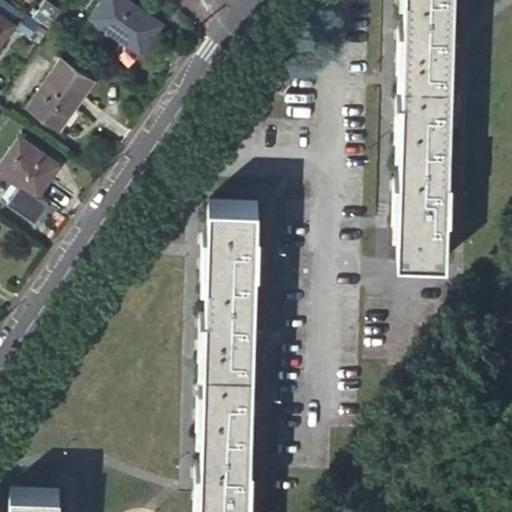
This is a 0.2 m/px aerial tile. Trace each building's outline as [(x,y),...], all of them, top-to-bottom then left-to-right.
[(3,0),(0,0),(0,12),(8,18),(15,7),(3,0)] [(60,10),(45,0),(35,14),(50,24),(60,10)] [(141,50),(162,20),(132,0),(101,0),(91,15),(141,50)] [(405,0),(398,253),(446,255),(447,207),(455,207),(456,194),(447,194),(449,124),(458,124),(458,111),(450,111),(452,55),(460,54),(461,42),(452,41),(453,0),(405,0)] [(0,33),(10,20),(8,18),(0,12),(0,33)] [(94,63),(72,48),(66,57),(87,72),(94,63)] [(60,125),(94,76),(87,72),(66,57),(62,54),(28,103),(60,125)] [(296,71),(275,56),(262,74),(284,89),(296,71)] [(0,168),(37,194),(59,161),(19,134),(0,162),(0,168)] [(257,246),(258,198),(210,196),(200,511),(248,511),(248,493),(258,494),(258,481),(249,480),(251,412),(260,412),(260,399),(252,399),(253,342),(262,342),(263,329),(254,329),(256,259),(265,259),(265,246),(257,246)] [(58,511),(59,486),(10,484),(9,511),(58,511)]
